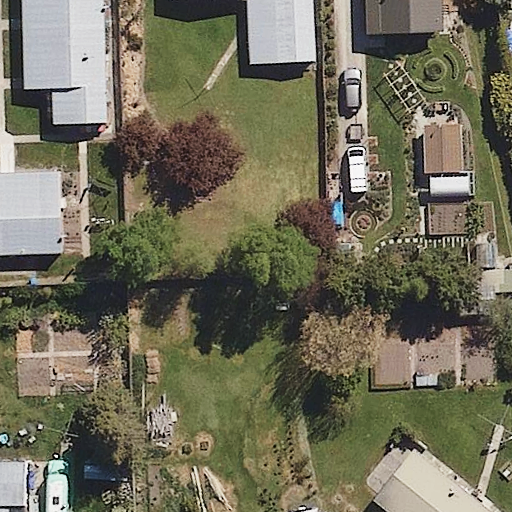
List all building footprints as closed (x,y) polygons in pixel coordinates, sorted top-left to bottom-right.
[(107,0),(14,0),(16,39),(18,103),(111,100),(107,0)] [(284,0),(212,0),(213,8),(285,6),(284,0)] [(470,121),(424,121),(425,175),(470,175),(470,121)] [(69,165),(0,167),(0,259),(72,257),(69,165)] [(496,511),(417,447),(384,488),(399,500),(389,511),(496,511)] [(0,462),(0,511),(15,511),(15,508),(28,508),(27,462),(0,462)]
